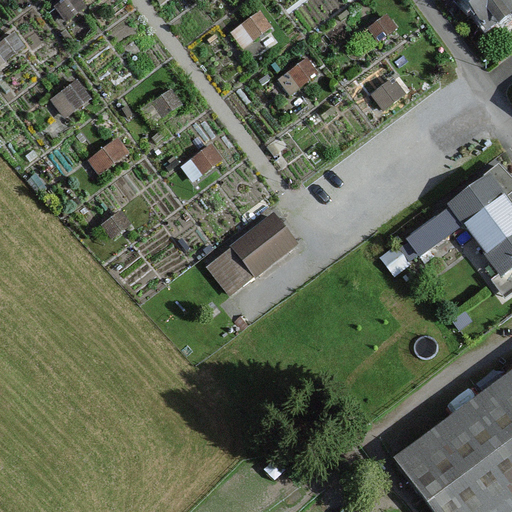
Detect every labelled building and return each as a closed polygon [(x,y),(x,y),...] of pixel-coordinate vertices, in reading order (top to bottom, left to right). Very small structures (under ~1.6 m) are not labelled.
[(511,3),(509,0),(466,0),(489,29),(511,12),(511,3)] [(244,46),(274,25),(262,7),(232,28),(244,46)] [(279,74),(290,91),(321,71),(311,54),(279,74)] [(372,93),(386,108),(407,90),(393,75),(372,93)] [(79,76),(51,96),(66,117),(94,97),(79,76)] [(100,173),(132,152),(120,134),(88,156),(100,173)] [(211,141),(194,160),(206,171),(223,153),(211,141)] [(511,271),(511,209),(492,183),(455,211),(504,277),(511,271)] [(295,242),(276,218),(210,269),(229,293),(295,242)] [(383,257),(396,274),(421,255),(408,238),(383,257)] [(511,511),(511,376),(397,462),(434,511),(511,511)]
